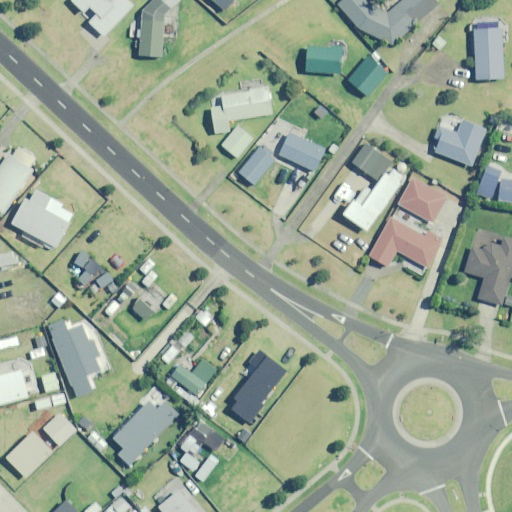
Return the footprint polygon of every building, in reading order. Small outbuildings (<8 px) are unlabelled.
[(69,0),(68,2),(87,20),(85,23),(103,39),(135,4),(129,0),(69,0)] [(164,19),(181,0),(153,0),(143,11),(140,56),(162,57),(164,19)] [(237,0),(211,0),(226,13),(237,0)] [(439,4),(435,0),(403,0),(384,17),(369,0),(344,0),(338,6),(359,29),(392,46),(439,4)] [(505,80),(504,30),(475,30),(477,80),(505,80)] [(341,75),(343,49),(308,47),(306,73),(341,75)] [(389,74),(367,56),(347,80),(369,98),(389,74)] [(273,115),(269,89),(210,98),(215,134),(229,132),(228,122),(273,115)] [(328,112),(321,105),(313,112),(321,120),(328,112)] [(485,131),(463,122),(458,135),(440,128),(435,139),(440,141),(435,153),(471,167),(485,131)] [(253,140),(237,126),(221,145),(237,159),(253,140)] [(325,151),(290,134),(280,155),(315,172),(325,151)] [(370,191),(364,187),(344,215),(367,232),(404,179),(389,168),(394,161),(368,143),(353,164),(377,181),(370,191)] [(277,159),(261,146),(239,173),(255,186),(277,159)] [(33,171),(9,155),(0,168),(0,211),(4,214),(33,171)] [(491,199),(502,174),(485,167),(475,192),(491,199)] [(449,197),(413,177),(398,205),(435,224),(449,197)] [(511,181),(502,179),(498,202),(511,204),(511,181)] [(62,205),(36,190),(30,202),(25,199),(12,224),(57,248),(75,215),(61,208),(62,205)] [(439,245),(439,243),(439,242),(438,241),(437,239),(437,238),(436,237),(434,236),(433,236),(432,235),(430,235),(429,235),(427,235),(426,235),(425,236),(423,236),(391,219),(370,257),(389,267),(395,256),(404,261),(402,265),(423,276),(427,268),(430,269),(442,246),(439,245)] [(496,246),(495,245),(494,245),(493,245),(492,245),(491,245),(490,245),(489,245),(488,245),(487,245),(486,246),(485,246),(485,247),(484,248),(483,248),(483,249),(474,246),(465,272),(485,278),(479,298),(502,306),(511,276),(511,240),(505,238),(502,248),(496,246)] [(114,278),(80,252),(73,261),(84,269),(77,279),(86,286),(91,278),(106,290),(114,278)] [(54,260),(47,254),(35,268),(43,274),(54,260)] [(138,288),(131,281),(116,296),(123,303),(138,288)] [(164,302),(149,288),(131,308),(146,322),(164,302)] [(42,302),(39,291),(14,300),(22,324),(34,320),(29,307),(42,302)] [(120,306),(114,301),(104,312),(110,317),(120,306)] [(212,319),(202,310),(195,318),(205,326),(212,319)] [(125,326),(113,316),(108,322),(120,332),(125,326)] [(69,332),(65,321),(50,327),(77,398),(94,392),(88,377),(100,372),(95,358),(100,356),(93,339),(88,341),(82,327),(69,332)] [(140,339),(128,328),(122,334),(134,345),(140,339)] [(0,349),(18,346),(16,337),(0,341),(0,349)] [(45,356),(43,348),(29,352),(31,360),(45,356)] [(260,352),(250,364),(242,374),(251,381),(235,401),(239,403),(233,411),(249,424),(288,374),(260,352)] [(192,374),(180,366),(172,378),(198,396),(212,376),(198,366),(192,374)] [(0,405),(29,398),(22,371),(0,376),(0,405)] [(59,389),(55,373),(42,377),(46,393),(59,389)] [(66,404),(63,394),(51,397),(53,407),(66,404)] [(51,408),(49,398),(35,401),(37,411),(51,408)] [(158,411),(150,403),(114,439),(124,449),(119,455),(130,466),(178,417),(165,404),(158,411)] [(54,421),(46,412),(27,429),(51,455),(76,431),(61,414),(54,421)] [(179,446),(192,458),(206,443),(216,452),(226,442),(203,420),(179,446)] [(252,436),(244,429),(237,437),(245,445),(252,436)] [(81,444),(76,437),(64,448),(70,454),(81,444)] [(108,493),(90,475),(85,481),(102,499),(108,493)] [(199,511),(173,479),(151,497),(162,511),(199,511)] [(125,511),(131,507),(121,497),(105,511),(125,511)] [(77,511),(68,502),(56,511),(77,511)] [(98,511),(101,509),(95,503),(85,511),(98,511)]
